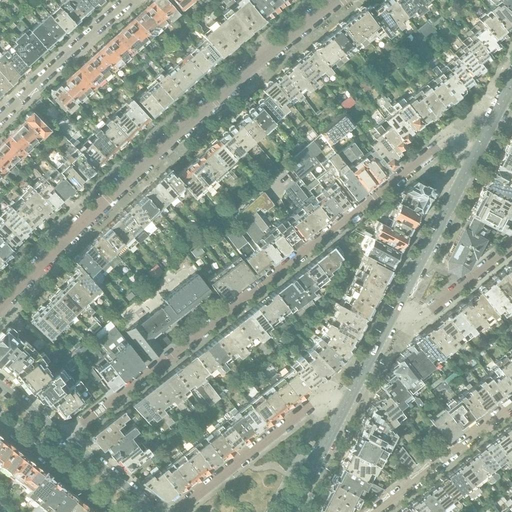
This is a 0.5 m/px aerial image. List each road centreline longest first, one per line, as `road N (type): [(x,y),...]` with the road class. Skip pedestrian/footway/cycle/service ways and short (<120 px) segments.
road 1 (residential): [(476,152),(438,147),(65,437)]
road 2 (residential): [(0,306),(176,133),(336,0)]
road 3 (residential): [(177,511),(318,399),(344,405)]
road 4 (residential): [(387,322),(476,152)]
road 5 (residential): [(129,0),(0,118)]
road 6 (residential): [(511,405),(376,511)]
road 7 (residential): [(387,322),(406,329),(511,246)]
road 8 (residential): [(0,421),(112,511)]
road 9 (residential): [(289,511),(344,405)]
